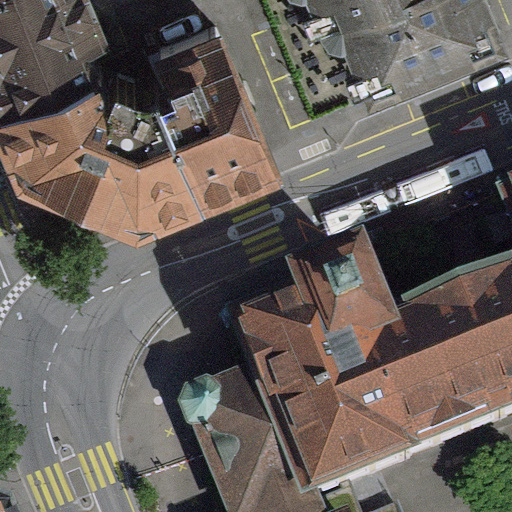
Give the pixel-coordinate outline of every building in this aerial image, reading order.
[(0,0),(0,91),(79,61),(69,35),(91,26),(80,0),(0,0)] [(330,0),(362,83),(500,30),(488,0),(330,0)] [(154,77),(141,83),(187,197),(267,164),(205,13),(139,40),(154,77)] [(187,197),(141,83),(87,80),(79,61),(0,91),(0,158),(4,169),(124,221),(187,197)] [(511,511),(511,172),(213,286),(158,320),(123,380),(119,444),(146,511),(511,511)]
